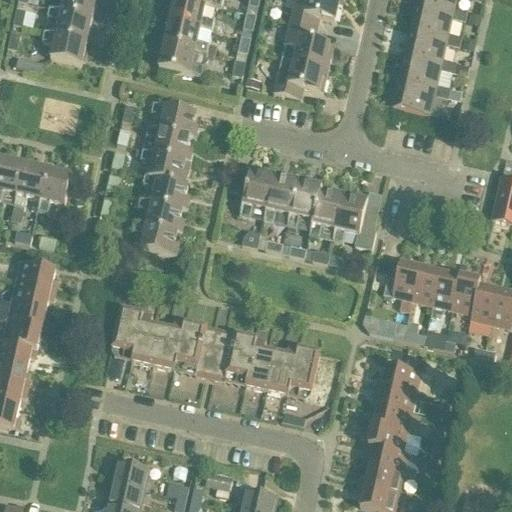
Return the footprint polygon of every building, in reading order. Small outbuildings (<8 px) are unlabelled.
[(61,16),(92,22),(96,0),(59,0),(64,1),(61,16)] [(210,8),(176,0),(175,0),(170,24),(200,31),(212,34),(214,23),(203,21),(206,8),(210,9),(210,8)] [(176,0),(210,8),(222,11),(224,1),(217,0),(176,0)] [(259,9),(260,0),(250,0),(249,6),(259,9)] [(295,0),(295,6),(290,28),(316,34),(319,22),(335,26),(338,11),(342,12),(344,3),(332,0),(295,0)] [(418,0),(417,5),(454,13),(456,0),(470,0),(472,0),(418,0)] [(417,5),(411,31),(448,39),(452,23),(466,26),(468,17),(454,13),(417,5)] [(17,13),(13,28),(23,30),(26,15),(17,13)] [(56,38),(87,45),(92,22),(61,16),(50,13),(48,23),(59,25),(56,38)] [(257,19),(247,17),(243,32),(253,34),(257,19)] [(479,29),(481,20),(470,17),(468,27),(479,29)] [(165,48),(195,55),(207,57),(210,47),(197,44),(200,31),(170,24),(165,48)] [(296,51),(293,65),(328,73),(334,49),(314,44),(316,34),(290,28),(285,48),(296,51)] [(411,31),(405,56),(442,65),(446,49),(459,52),(462,42),(448,39),(411,31)] [(87,45),(56,38),(45,36),(43,46),(54,48),(51,63),(81,69),(87,45)] [(8,53),(17,55),(21,39),(11,37),(8,53)] [(238,56),(248,58),(251,43),(241,41),(238,56)] [(473,55),(475,46),(464,43),(462,53),(473,55)] [(195,55),(165,48),(159,72),(202,81),(204,71),(192,69),(195,55)] [(405,56),(399,82),(436,91),(440,75),(467,81),(470,71),(442,65),(405,56)] [(326,83),(328,73),(293,65),(281,63),(273,98),(300,104),(303,92),(318,96),(322,82),(326,83)] [(15,64),(14,72),(30,75),(32,68),(15,64)] [(242,82),(246,66),(237,64),(233,80),(242,82)] [(248,82),(247,89),(258,92),(260,85),(248,82)] [(399,82),(392,111),(429,120),(433,101),(443,103),(448,104),(448,103),(450,94),(436,91),(399,82)] [(450,94),(448,103),(459,105),(461,97),(450,94)] [(160,134),(195,142),(197,131),(192,130),(195,116),(153,106),(151,117),(163,120),(160,134)] [(122,125),(132,128),(136,112),(126,110),(122,125)] [(457,127),(459,117),(452,115),(449,125),(457,127)] [(155,157),(190,165),(192,155),(187,154),(190,142),(194,143),(195,142),(160,134),(148,131),(146,142),(158,144),(155,157)] [(120,133),(117,149),(127,151),(130,136),(120,133)] [(135,160),(142,162),(143,155),(136,153),(135,160)] [(150,181),(187,189),(187,188),(185,187),(187,178),(182,177),(184,165),(189,166),(190,165),(155,157),(143,155),(142,162),(141,165),(153,168),(150,181)] [(115,156),(112,172),(121,174),(125,159),(115,156)] [(17,199),(24,168),(0,163),(0,206),(1,207),(3,196),(17,199)] [(47,173),(24,168),(17,199),(14,210),(24,212),(26,201),(40,204),(47,173)] [(47,173),(40,204),(38,215),(47,217),(50,206),(65,210),(68,194),(71,178),(47,173)] [(266,214),(273,183),(274,178),(264,176),(263,181),(249,178),(239,220),(249,222),(252,211),(266,214)] [(106,195),(116,197),(120,182),(110,180),(106,195)] [(151,206),(187,214),(189,203),(184,202),(187,189),(150,181),(146,180),(143,191),(153,193),(151,206)] [(286,186),(273,183),(266,214),(263,226),(273,228),(276,216),(289,219),(296,189),(297,184),(287,181),(286,186)] [(494,216),(492,225),(511,229),(511,185),(502,183),(498,198),(498,200),(495,213),(494,216)] [(310,192),(296,189),(289,219),(287,230),(296,233),(298,222),(313,225),(319,197),(321,189),(311,187),(310,192)] [(319,197),(313,225),(309,241),(319,243),(322,231),(334,234),(342,203),(343,198),(333,196),(332,201),(319,197)] [(359,240),(361,232),(367,204),(357,201),(356,206),(342,203),(334,234),(332,246),(342,248),(345,237),(359,240)] [(101,219),(111,221),(114,205),(105,203),(101,219)] [(145,230),(181,238),(183,228),(178,227),(181,214),(187,215),(187,214),(151,206),(140,204),(138,214),(148,216),(145,230)] [(181,238),(145,230),(135,227),(133,238),(143,240),(140,253),(177,261),(179,251),(174,250),(176,238),(181,239),(181,238)] [(96,243),(105,245),(109,230),(99,228),(96,243)] [(361,232),(359,240),(356,251),(372,255),(377,236),(361,232)] [(15,245),(30,249),(32,239),(17,236),(15,245)] [(244,242),(242,249),(257,253),(260,238),(250,236),(244,242)] [(39,251),(55,255),(57,245),(41,242),(39,251)] [(265,255),(280,258),(282,248),(267,245),(265,255)] [(288,260),(304,263),(306,254),(291,250),(288,260)] [(312,265),(327,268),(329,259),(314,256),(312,265)] [(336,271),(352,274),(354,264),(338,261),(336,271)] [(411,307),(420,267),(411,265),(410,270),(398,268),(395,285),(386,283),(382,300),(401,305),(399,314),(409,316),(411,307)] [(22,266),(17,286),(56,295),(58,285),(53,284),(56,273),(22,266)] [(430,270),(420,267),(411,307),(431,311),(439,277),(429,274),(430,270)] [(431,311),(451,316),(460,276),(451,274),(450,279),(439,277),(431,311)] [(471,320),(479,286),(468,283),(469,278),(460,276),(451,316),(471,320)] [(17,286),(13,306),(47,314),(49,304),(54,305),(56,295),(17,286)] [(488,288),(479,286),(471,320),(470,326),(490,331),(498,295),(487,293),(488,288)] [(498,295),(490,331),(511,335),(511,329),(511,293),(510,293),(509,297),(498,295)] [(13,306),(8,326),(47,334),(49,325),(44,324),(47,314),(13,306)] [(121,312),(112,352),(133,357),(140,325),(142,317),(121,312)] [(133,357),(132,365),(153,370),(161,330),(150,327),(152,319),(142,317),(140,325),(133,357)] [(161,330),(153,370),(174,374),(176,366),(183,334),(184,326),(176,324),(174,332),(161,330)] [(8,326),(4,346),(38,353),(40,343),(45,344),(47,334),(8,326)] [(183,334),(176,366),(197,371),(198,367),(199,361),(200,355),(201,349),(203,343),(204,337),(205,331),(184,326),(183,334)] [(217,333),(205,331),(204,337),(216,339),(217,333)] [(394,343),(404,345),(406,336),(396,333),(394,343)] [(234,343),(236,337),(224,335),(223,341),(234,343)] [(406,336),(404,345),(414,347),(416,338),(406,336)] [(203,343),(214,345),(216,339),(204,337),(203,343)] [(234,345),(227,377),(248,382),(257,342),(236,337),(234,345)] [(234,343),(223,341),(222,347),(233,349),(234,343)] [(246,390),(267,395),(276,355),(265,352),(266,344),(257,342),(248,382),(246,390)] [(436,342),(433,352),(444,354),(446,344),(436,342)] [(201,349),(213,351),(214,345),(203,343),(201,349)] [(0,344),(0,366),(27,372),(30,362),(36,363),(38,353),(4,346),(0,344)] [(446,344),(444,354),(454,356),(456,347),(446,344)] [(233,349),(222,347),(220,353),(232,356),(233,349)] [(200,355),(212,357),(213,351),(201,349),(200,355)] [(267,395),(289,400),(290,391),(299,351),(289,349),(287,357),(276,355),(267,395)] [(299,351),(290,391),(312,396),(320,356),(299,351)] [(476,351),(473,361),(484,363),(485,353),(476,351)] [(232,356),(220,353),(219,359),(230,362),(232,356)] [(496,356),(485,353),(484,363),(494,365),(496,356)] [(199,361),(210,363),(212,357),(200,355),(199,361)] [(117,359),(113,387),(125,389),(128,361),(117,359)] [(230,362),(219,359),(218,365),(229,368),(230,362)] [(198,367),(209,369),(210,363),(199,361),(198,367)] [(229,368),(218,365),(216,371),(228,374),(229,368)] [(0,366),(0,387),(29,393),(31,384),(25,383),(27,372),(0,366)] [(196,373),(208,375),(209,369),(198,367),(197,371),(196,373)] [(379,380),(377,388),(416,397),(421,377),(387,369),(384,381),(379,380)] [(228,374),(216,371),(215,377),(226,380),(227,377),(228,374)] [(195,379),(206,381),(208,375),(196,373),(195,379)] [(213,383),(225,386),(226,380),(215,377),(213,383)] [(0,387),(0,407),(18,412),(21,401),(27,403),(29,393),(0,387)] [(377,388),(375,399),(380,400),(377,410),(411,418),(416,397),(377,388)] [(442,403),(452,406),(454,395),(444,393),(442,403)] [(452,406),(442,403),(440,414),(449,416),(452,406)] [(0,407),(0,428),(5,430),(20,433),(22,424),(16,422),(18,412),(0,407)] [(370,421),(368,428),(407,437),(411,418),(377,410),(375,422),(370,421)] [(368,428),(366,439),(371,440),(368,450),(402,457),(407,437),(368,428)] [(433,443),(442,446),(445,435),(435,433),(433,443)] [(442,446),(433,443),(431,454),(440,456),(442,446)] [(368,450),(366,461),(370,461),(368,470),(403,478),(407,459),(402,457),(368,450)] [(112,488),(144,495),(149,473),(117,466),(112,488)] [(221,477),(238,482),(241,470),(225,466),(221,477)] [(361,481),(359,491),(398,500),(403,478),(368,470),(365,482),(361,481)] [(424,483),(434,485),(436,475),(426,473),(424,483)] [(207,488),(231,493),(233,482),(209,477),(207,488)] [(434,485),(424,483),(422,494),(431,495),(434,485)] [(112,488),(108,509),(121,511),(140,511),(144,495),(112,488)] [(177,502),(187,504),(190,492),(180,489),(177,502)] [(359,491),(356,500),(361,502),(358,511),(395,511),(398,500),(359,491)] [(194,493),(191,505),(201,508),(204,495),(194,493)] [(241,511),(273,511),(276,503),(245,496),(241,511)] [(184,511),(187,504),(177,502),(174,511),(184,511)]
